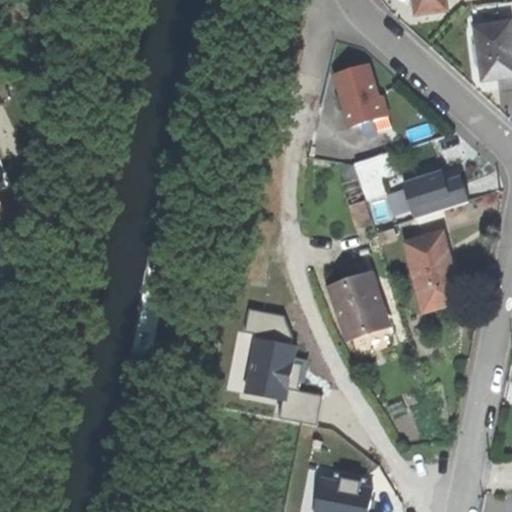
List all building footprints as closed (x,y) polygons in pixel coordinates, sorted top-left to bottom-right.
[(415,0),(417,13),(447,9),(445,0),(415,0)] [(483,81),(511,77),(511,33),(510,22),(475,27),(480,64),(483,81)] [(351,127),(363,123),(374,120),(387,116),(381,96),(377,97),(368,65),(336,75),(342,96),(346,107),(351,127)] [(340,109),(346,107),(342,96),(336,98),(338,104),(340,109)] [(374,120),(363,123),(367,138),(378,135),(374,120)] [(356,166),(367,200),(385,194),(380,179),(399,173),(392,154),(356,166)] [(404,184),(416,220),(469,203),(460,177),(445,181),(442,171),(404,184)] [(424,312),(461,302),(448,255),(443,234),(406,244),(424,312)] [(351,343),(389,330),(380,303),(371,277),(333,289),(351,343)] [(260,328),(257,340),(291,347),(293,338),(284,317),(250,311),(247,326),(260,328)] [(394,345),(389,330),(351,343),(356,358),(394,345)] [(291,347),(257,340),(246,394),(283,401),(287,402),(289,391),(294,364),(295,359),(297,348),(291,347)] [(310,361),(295,359),(294,364),(304,366),(300,383),(306,384),(307,378),(310,361)] [(304,366),(294,364),(289,391),(299,392),(300,383),(304,366)] [(323,397),(299,392),(289,391),(287,402),(283,401),(279,419),(318,427),(323,397)] [(335,474),(334,483),(366,489),(368,480),(335,474)] [(334,483),(323,481),(317,511),(369,511),(371,502),(374,490),(366,489),(334,483)]
